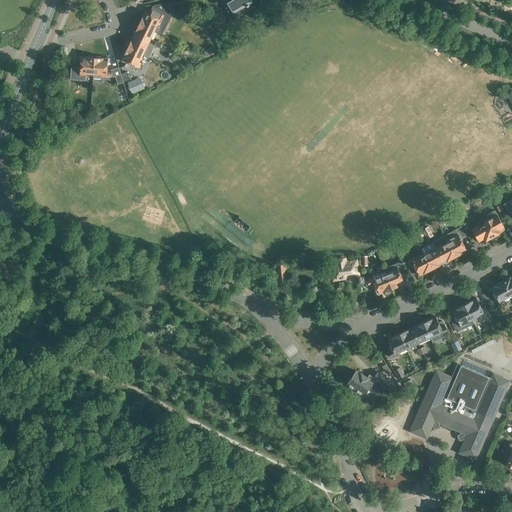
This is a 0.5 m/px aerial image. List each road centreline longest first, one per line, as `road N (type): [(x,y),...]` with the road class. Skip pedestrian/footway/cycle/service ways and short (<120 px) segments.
road 1 (residential): [(274,320),(194,273),(52,237),(2,199)]
road 2 (residential): [(363,327),(511,250)]
road 3 (residential): [(367,511),(310,378)]
road 4 (residential): [(395,511),(468,484),(511,483)]
